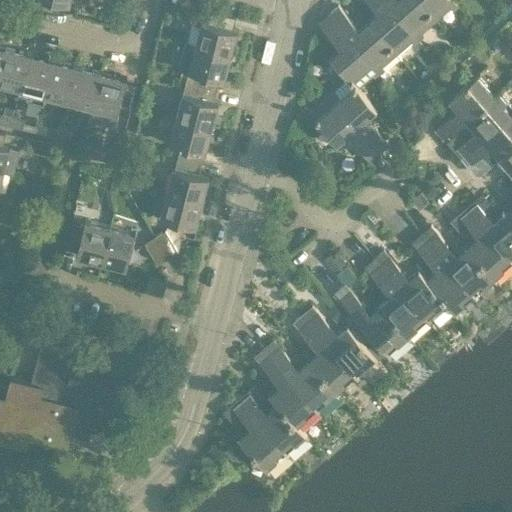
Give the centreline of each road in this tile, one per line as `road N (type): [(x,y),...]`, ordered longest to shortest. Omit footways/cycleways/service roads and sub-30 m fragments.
road 1 (unclassified): [(434,196),(456,176),(426,145),(328,230),(291,183),(249,174)]
road 2 (tertiary): [(212,318),(183,437),(135,492)]
road 3 (residential): [(0,11),(136,50),(149,0)]
road 4 (unclassified): [(36,269),(212,318)]
road 5 (tertiary): [(291,4),(249,174)]
road 6 (tertiary): [(249,174),(212,318)]
